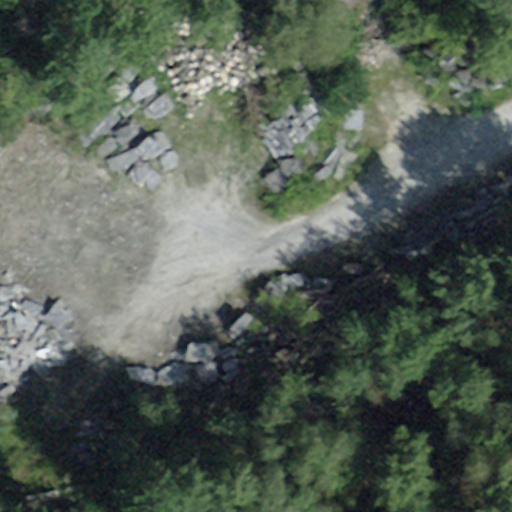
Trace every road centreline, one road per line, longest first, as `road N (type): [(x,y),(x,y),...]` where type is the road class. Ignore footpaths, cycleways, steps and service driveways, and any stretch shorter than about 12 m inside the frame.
road 1 (track): [(511,112),(285,239),(156,297),(0,460)]
road 2 (track): [(445,151),(369,0)]
road 3 (track): [(47,222),(122,252),(156,297)]
